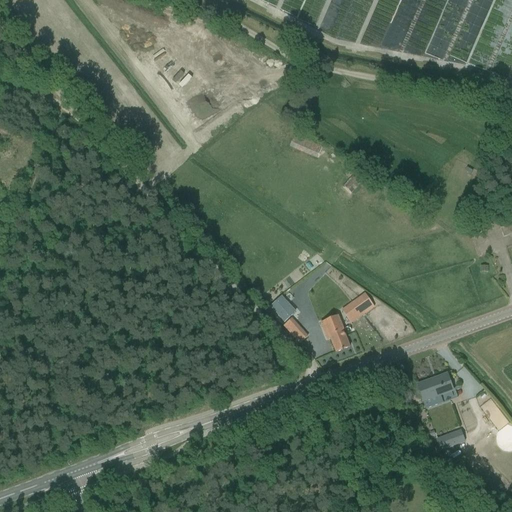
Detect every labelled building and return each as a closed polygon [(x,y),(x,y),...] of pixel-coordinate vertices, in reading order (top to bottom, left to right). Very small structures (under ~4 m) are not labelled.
[(321,148),(295,136),(290,147),(316,159),(321,148)] [(364,178),(358,172),(345,188),(352,193),(364,178)] [(503,237),(511,234),(511,212),(497,218),(503,237)] [(364,292),(341,308),(352,324),(375,308),(364,292)] [(282,297),(270,307),(284,323),(296,312),(282,297)] [(336,353),(350,348),(337,316),(321,323),(328,340),(330,339),(336,353)] [(292,319),(284,326),(284,327),(292,336),(301,328),(292,319)] [(433,380),(418,385),(424,402),(453,391),(447,376),(433,381),(433,380)] [(462,433),(437,443),(440,452),(465,443),(462,433)]
